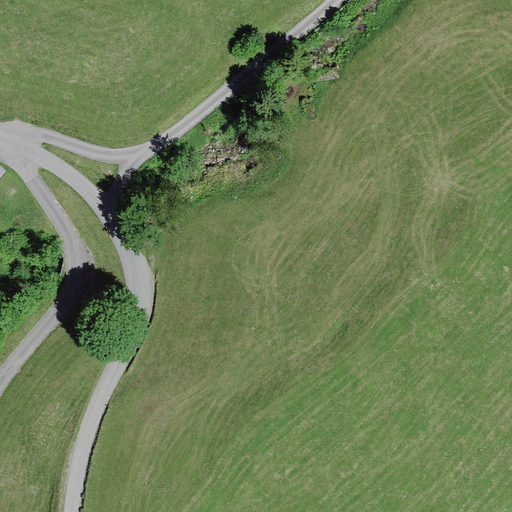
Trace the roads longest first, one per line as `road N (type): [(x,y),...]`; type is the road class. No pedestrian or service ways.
road 1 (residential): [(71,511),(103,391),(132,334),(140,284),(111,213),(74,177),(0,140)]
road 2 (track): [(0,142),(81,263),(77,281),(0,381)]
